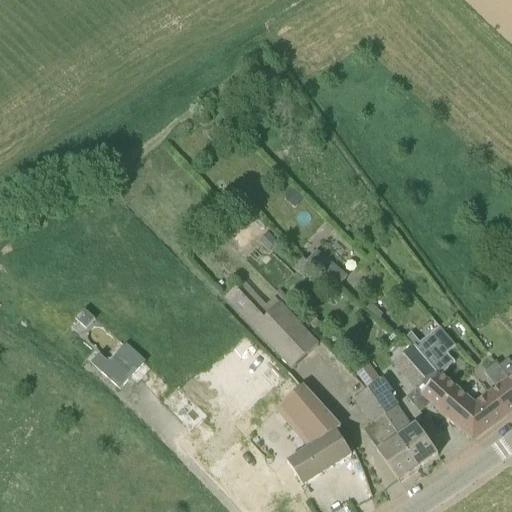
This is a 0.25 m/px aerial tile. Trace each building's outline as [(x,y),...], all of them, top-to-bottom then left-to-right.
[(297,207),(304,199),(293,190),(286,198),(297,207)] [(338,287),(347,277),(317,252),(308,262),(338,287)] [(264,319),(235,289),(224,298),(291,370),(318,344),(281,304),(264,319)] [(86,330),(95,320),(84,310),(75,320),(86,330)] [(315,332),(320,326),(313,318),(307,324),(315,332)] [(439,410),(456,389),(442,376),(455,362),(448,354),(456,347),(441,328),(420,344),(412,333),(405,339),(416,348),(420,353),(435,374),(418,389),(408,399),(420,412),(430,403),(439,410)] [(151,369),(123,345),(108,363),(99,355),(91,365),(121,391),(130,380),(137,385),(151,369)] [(418,389),(435,374),(420,353),(401,371),(418,389)] [(502,387),(507,394),(499,400),(510,414),(511,412),(511,363),(509,360),(500,366),(511,381),(502,387)] [(477,406),(456,389),(439,410),(473,442),(510,414),(499,400),(507,394),(502,387),(511,381),(500,366),(499,367),(496,363),(486,370),(500,389),(477,406)] [(397,441),(419,470),(438,456),(417,427),(411,431),(378,385),(368,392),(400,439),(397,441)] [(341,429),(303,389),(277,411),(310,449),(341,429)] [(400,439),(368,392),(357,400),(390,446),(379,454),(400,484),(419,470),(397,441),(400,439)] [(341,429),(310,449),(288,463),(307,492),(353,462),(345,448),(351,444),(344,428),(341,429)]
